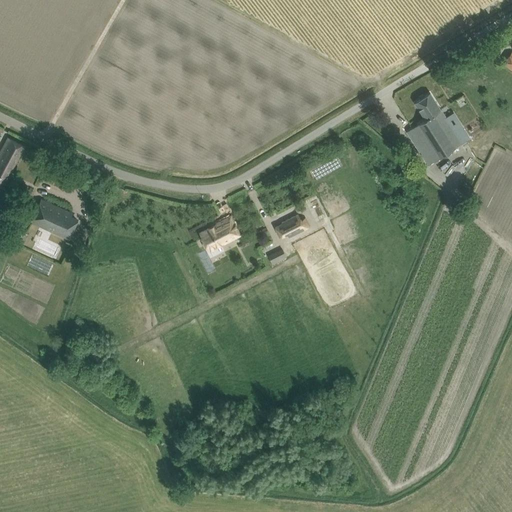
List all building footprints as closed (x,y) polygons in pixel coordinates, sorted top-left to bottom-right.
[(463,143),(462,142),(468,138),(463,130),(456,134),(430,93),(415,103),(425,119),(407,131),(429,165),(463,143)] [(483,174),(505,139),(498,134),(489,148),(484,144),(470,166),(476,169),(472,175),(479,180),(483,174)] [(0,182),(5,185),(25,148),(8,139),(0,154),(0,182)] [(63,175),(60,180),(66,183),(66,182),(70,183),(71,180),(68,178),(69,178),(63,175)] [(31,220),(69,237),(77,220),(70,217),(72,213),(41,199),(37,208),(31,220)] [(282,223),(275,227),(280,237),(288,233),(289,237),(309,227),(305,218),(301,220),(298,214),(282,222),(282,223)] [(217,224),(200,233),(209,250),(223,242),(224,243),(241,235),(231,216),(216,223),(217,224)] [(450,263),(460,240),(446,234),(437,257),(450,263)] [(273,264),(287,257),(283,249),(269,256),(273,264)]
